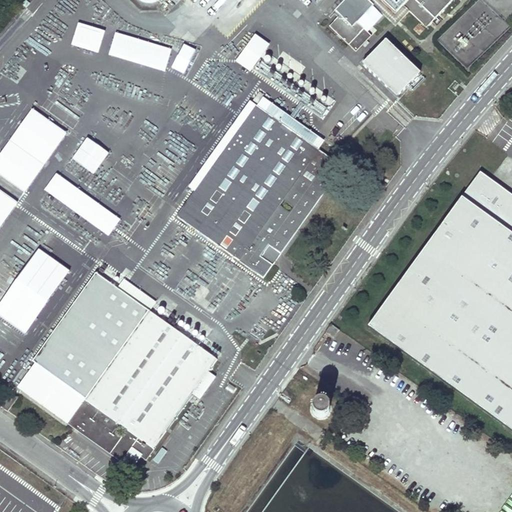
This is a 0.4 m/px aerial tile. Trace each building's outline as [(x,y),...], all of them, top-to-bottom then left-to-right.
[(374,6),(367,0),(345,0),(335,11),(340,16),(330,27),(356,52),(371,36),(367,32),(358,23),(374,6)] [(396,27),(409,12),(403,6),(396,14),(381,0),(367,0),(374,6),(358,23),(367,32),(383,15),(396,27)] [(381,0),(396,14),(403,6),(409,12),(427,29),(454,0),(381,0)] [(107,29),(79,21),(72,44),(100,52),(107,29)] [(172,47),(116,31),(109,54),(165,70),(172,47)] [(271,42),(256,32),(237,60),(252,70),(271,42)] [(420,72),(385,39),(361,63),(396,96),(420,72)] [(189,184),(196,191),(257,106),(319,151),(327,139),(257,90),(189,184)] [(196,191),(178,217),(263,278),(342,167),(319,151),(257,106),(196,191)] [(68,132),(33,107),(0,152),(0,173),(25,192),(68,132)] [(122,218),(58,172),(45,189),(109,235),(122,218)] [(511,195),(480,173),(369,326),(511,428),(511,195)] [(0,226),(18,202),(0,189),(0,226)] [(44,221),(23,206),(0,237),(0,255),(13,265),(44,221)] [(90,232),(95,225),(72,210),(67,217),(90,232)] [(90,254),(59,232),(5,308),(35,330),(90,254)] [(85,399),(149,311),(94,274),(31,362),(85,399)] [(182,336),(149,311),(85,399),(68,423),(122,462),(131,449),(147,459),(154,449),(153,448),(217,360),(182,336)] [(331,324),(326,332),(334,338),(340,330),(331,324)] [(85,399),(31,362),(15,385),(68,423),(85,399)] [(9,392),(0,405),(0,406),(8,412),(17,398),(9,392)] [(329,412),(330,409),(329,406),(327,403),(324,401),(321,401),(318,401),(315,403),(313,406),(313,409),(313,412),(315,415),(318,417),(321,417),(325,417),(327,415),(329,412)] [(425,471),(442,449),(399,414),(381,436),(425,471)] [(446,449),(419,484),(442,502),(469,467),(446,449)] [(28,471),(20,465),(13,474),(22,480),(28,471)]
